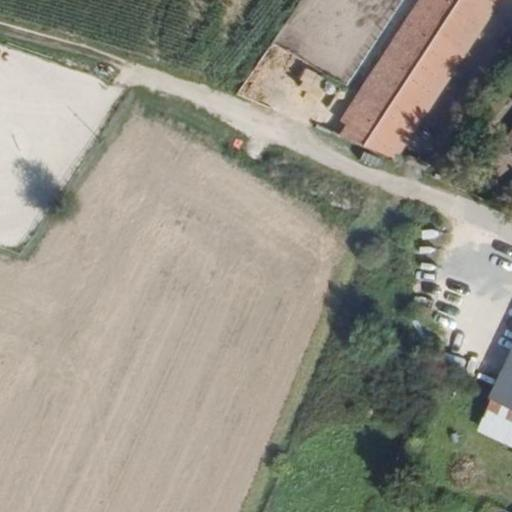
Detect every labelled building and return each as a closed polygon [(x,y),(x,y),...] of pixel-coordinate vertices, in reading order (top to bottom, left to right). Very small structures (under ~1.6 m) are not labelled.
[(423,0),(333,135),(362,146),(425,52),(459,0),(423,0)] [(459,0),(425,52),(362,146),(387,156),(390,157),(440,82),(494,0),(459,0)] [(511,121),(502,135),(511,142),(511,147),(505,156),(511,160),(511,121)] [(511,362),(499,390),(511,396),(511,362)] [(511,396),(499,390),(485,419),(511,432),(511,396)]
